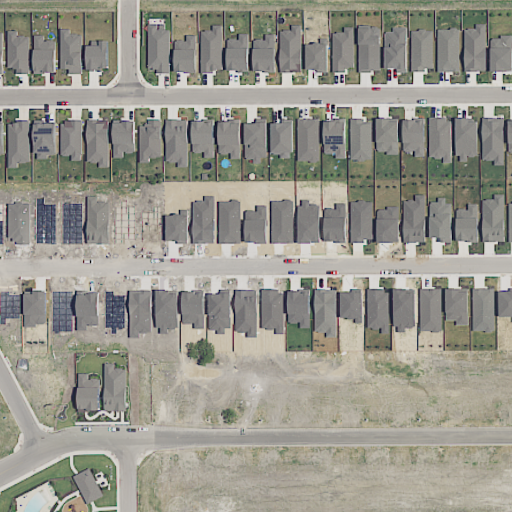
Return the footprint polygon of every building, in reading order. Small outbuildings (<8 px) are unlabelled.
[(169,73),(168,24),(148,24),(149,68),(157,68),(157,73),(169,73)] [(301,24),(291,25),(291,30),(280,30),(281,72),(302,71),(301,24)] [(222,48),(215,48),(215,39),(218,39),(218,26),(214,26),(214,30),(201,30),(202,71),(222,71),(222,48)] [(333,70),(354,70),(353,27),(343,27),(344,32),(332,32),(333,70)] [(82,73),(81,33),(70,33),(70,28),(60,29),(61,69),(69,69),(69,73),(82,73)] [(464,28),(465,71),(486,70),(485,28),(464,28)] [(29,73),(29,35),(18,35),(18,31),(7,31),(8,68),(16,68),(16,73),(29,73)] [(249,71),(249,34),(238,33),(238,39),(227,38),(227,70),(249,71)] [(254,70),(275,71),(275,34),(265,34),(265,39),(254,39),(254,70)] [(33,35),(34,73),(56,72),(55,40),(43,40),(43,35),(33,35)] [(196,35),(186,35),(186,39),(175,40),(175,72),(196,72),(196,35)] [(86,42),(87,69),(109,69),(108,41),(86,42)] [(62,155),(71,155),(71,160),(81,160),(82,119),(62,119),(62,155)] [(109,167),(108,119),(87,119),(88,162),(99,161),(99,167),(109,167)] [(188,119),(166,119),(166,163),(187,164),(188,119)] [(135,120),(113,120),(114,157),(124,157),(124,152),(135,152),(135,120)] [(140,163),(150,163),(150,157),(161,157),(162,121),(141,120),(140,163)] [(193,153),(205,152),(205,156),(214,156),(213,120),(192,120),(193,153)] [(424,120),(403,120),(403,151),(414,151),(414,157),(424,157),(424,120)] [(29,121),(8,121),(8,164),(30,164),(29,121)] [(345,121),(324,121),(324,152),(336,152),(336,158),(346,157),(345,121)] [(240,122),(218,122),(219,153),(231,153),(231,159),(240,158),(240,122)] [(272,122),(271,152),(293,152),(293,123),(272,122)] [(56,154),(56,123),(35,123),(35,159),(48,158),(48,154),(56,154)] [(126,411),(127,368),(115,368),(115,363),(105,363),(104,410),(126,411)] [(100,410),(99,377),(89,378),(89,373),(79,373),(79,411),(100,410)] [(87,504),(103,496),(90,468),(73,476),(87,504)]
